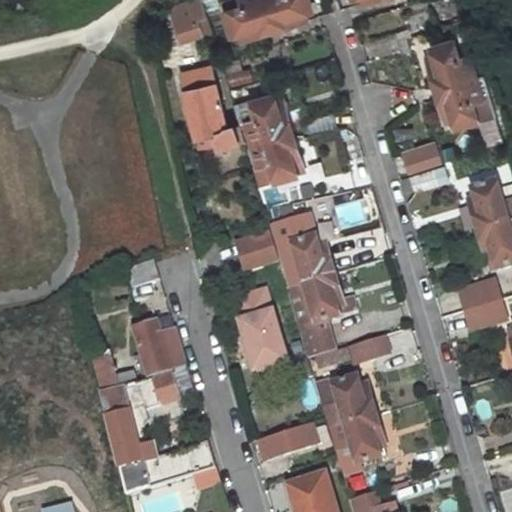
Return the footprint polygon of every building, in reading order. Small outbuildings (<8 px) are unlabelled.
[(240,35),(242,43),(305,24),(303,17),(313,14),(308,0),(244,0),(223,6),(231,38),(240,35)] [(171,7),(180,41),(202,34),(191,1),(171,7)] [(425,64),(445,128),(452,126),(455,135),(496,122),(485,81),(476,84),(468,62),(458,65),(453,46),(431,54),(433,62),(425,64)] [(219,143),(223,160),(247,154),(239,128),(225,132),(209,69),(179,77),(198,148),(219,143)] [(270,165),(275,184),(298,177),(296,169),(302,167),(283,103),(276,105),(273,96),(251,102),(257,122),(247,125),(259,168),(270,165)] [(402,157),(407,175),(440,164),(435,147),(402,157)] [(475,203),(469,205),(477,232),(511,221),(511,206),(511,203),(502,205),(496,186),(473,193),(475,203)] [(511,221),(477,232),(487,266),(495,264),(498,274),(511,270),(511,221)] [(236,237),(244,265),(277,256),(269,227),(236,237)] [(319,247),(315,237),(283,247),(296,287),(333,275),(325,246),(319,247)] [(155,261),(130,269),(135,287),(161,280),(155,261)] [(333,275),(296,287),(287,289),(308,361),(314,359),(329,355),(334,353),(325,322),(339,318),(336,309),(342,306),(333,275)] [(458,294),(464,313),(500,303),(494,283),(458,294)] [(235,317),(247,359),(248,359),(265,354),(268,364),(287,358),(272,307),(269,308),(263,286),(232,296),(238,317),(235,317)] [(500,303),(464,313),(470,333),(505,322),(500,303)] [(143,379),(172,370),(168,358),(162,338),(157,322),(135,329),(142,354),(134,356),(136,362),(144,359),(147,370),(141,373),(143,379)] [(411,329),(396,332),(401,359),(416,356),(411,329)] [(176,333),(162,338),(168,358),(183,353),(176,333)] [(384,337),(353,347),(358,364),(389,354),(384,337)] [(334,353),(329,355),(333,366),(351,360),(352,366),(358,364),(353,347),(334,353)] [(135,372),(117,377),(111,351),(92,356),(102,395),(138,384),(135,372)] [(265,354),(248,359),(250,369),(268,364),(265,354)] [(329,355),(314,359),(317,371),(333,366),(329,355)] [(127,494),(181,479),(174,456),(144,465),(140,446),(148,444),(143,425),(135,427),(131,413),(180,398),(173,373),(138,384),(102,395),(127,494)] [(357,379),(317,391),(329,432),(338,429),(375,418),(366,387),(359,389),(357,379)] [(352,445),(357,466),(381,459),(378,449),(383,447),(375,418),(338,429),(343,448),(352,445)] [(313,428),(311,421),(257,435),(263,458),(317,442),(313,428)] [(323,425),(313,428),(317,442),(318,447),(329,444),(323,425)] [(189,477),(195,475),(217,469),(213,453),(190,459),(193,469),(188,471),(189,477)] [(195,475),(199,489),(221,482),(217,469),(195,475)] [(337,511),(327,474),(290,485),(298,511),(337,511)] [(505,511),(511,511),(511,487),(499,491),(505,511)] [(139,503),(142,511),(174,511),(181,510),(174,491),(139,503)] [(375,511),(382,510),(377,495),(350,504),(352,511),(375,511)]
